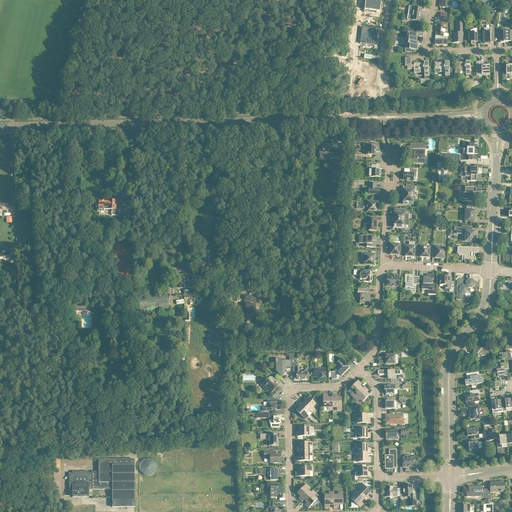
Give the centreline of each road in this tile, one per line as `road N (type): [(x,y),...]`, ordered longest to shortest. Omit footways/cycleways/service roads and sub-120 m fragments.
road 1 (tertiary): [(1,125),(451,115)]
road 2 (unclassified): [(486,269),(481,310),(447,362),(445,477)]
road 3 (unclassified): [(454,475),(455,364),(488,312),(494,270)]
road 4 (residential): [(292,511),(290,392),(343,385),(358,368)]
road 5 (track): [(211,121),(242,0)]
